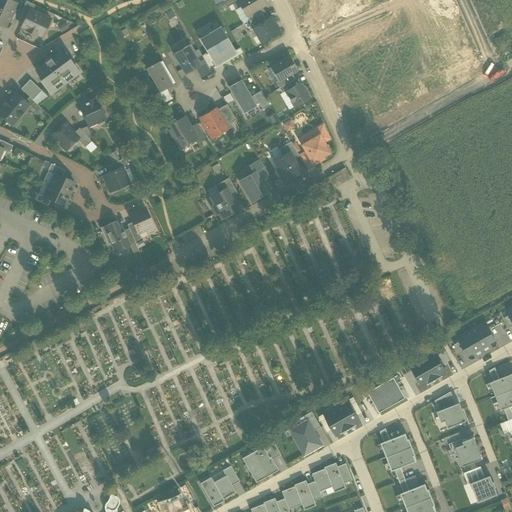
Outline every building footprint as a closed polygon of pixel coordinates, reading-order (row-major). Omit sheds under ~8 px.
[(16,3),(8,0),(0,0),(0,10),(11,16),(13,13),(12,12),(16,3)] [(261,0),(239,0),(237,1),(246,16),(261,7),(264,5),(261,0)] [(34,5),(26,1),(21,12),(27,15),(29,9),(32,11),(34,5)] [(261,7),(246,16),(249,21),(262,14),(265,12),(261,7)] [(32,11),(29,9),(27,15),(21,27),(27,30),(26,31),(35,35),(36,34),(42,37),(50,19),(32,11)] [(11,16),(0,10),(0,25),(5,27),(9,18),(10,19),(11,16)] [(262,14),(249,21),(246,23),(250,30),(253,28),(266,20),(262,14)] [(266,20),(253,28),(250,30),(247,31),(256,46),(261,43),(262,44),(279,34),(270,18),(266,20)] [(220,27),(199,39),(207,53),(215,67),(221,63),(222,65),(242,53),(240,48),(234,51),(225,34),(226,34),(223,29),(222,30),(220,27)] [(188,45),(173,54),(185,75),(195,69),(200,66),(197,61),(188,45)] [(40,81),(50,94),(78,73),(69,60),(67,61),(60,52),(50,59),(45,63),(35,71),(42,80),(40,81)] [(215,67),(207,53),(201,56),(202,58),(211,72),(222,65),(221,63),(215,67)] [(288,57),(270,67),(278,81),(278,82),(291,74),(296,71),(288,57)] [(211,72),(202,58),(197,61),(200,66),(195,69),(200,78),(211,72)] [(174,83),(161,61),(147,69),(160,91),(165,88),(174,83)] [(291,74),(278,82),(278,81),(275,83),(279,88),(289,82),(294,79),(291,74)] [(250,97),(240,81),(228,88),(243,113),(255,106),(255,105),(258,103),(254,95),(250,97)] [(289,82),(279,88),(282,93),(285,92),(292,87),(289,82)] [(292,87),(285,92),(294,107),(309,98),(300,83),(292,87)] [(96,87),(82,95),(85,103),(95,98),(96,101),(102,98),(96,87)] [(165,88),(160,91),(154,95),(161,106),(171,100),(165,88)] [(260,91),(254,95),(258,103),(262,110),(269,106),(260,91)] [(24,102),(14,93),(8,100),(7,99),(2,105),(3,106),(0,109),(0,115),(11,125),(18,118),(23,112),(22,112),(28,105),(24,102)] [(228,93),(222,96),(227,104),(233,100),(228,93)] [(40,108),(29,97),(24,102),(28,105),(36,112),(40,108)] [(85,103),(79,105),(88,126),(96,122),(98,122),(102,121),(103,119),(104,119),(96,101),(95,98),(85,103)] [(227,105),(216,111),(227,129),(227,130),(233,127),(230,123),(236,120),(227,105)] [(215,109),(200,118),(211,138),(227,129),(216,111),(215,109)] [(184,117),(175,122),(174,120),(168,123),(171,129),(169,131),(175,141),(177,139),(181,146),(186,144),(187,145),(197,139),(190,127),(184,117)] [(289,120),(282,123),(285,130),(293,127),(289,120)] [(73,133),(64,124),(52,135),(65,150),(77,139),(78,138),(73,133)] [(205,139),(196,124),(190,127),(197,139),(199,143),(205,139)] [(321,126),(300,138),(300,139),(303,145),(302,146),(303,146),(311,161),(312,162),(328,153),(328,152),(319,137),(325,134),(326,133),(325,132),(322,127),(321,126)] [(91,141),(79,128),(73,133),(78,138),(77,139),(85,147),(91,141)] [(12,146),(0,140),(0,147),(3,149),(3,150),(9,153),(12,146)] [(290,142),(278,149),(282,156),(288,152),(293,160),(299,157),(290,142)] [(282,156),(274,161),(278,168),(276,168),(280,176),(282,175),(286,182),(300,173),(293,160),(288,152),(282,156)] [(124,158),(108,166),(111,172),(121,167),(123,171),(129,168),(126,162),(124,158)] [(268,175),(259,160),(246,168),(250,175),(254,172),(259,181),(268,175)] [(65,170),(51,164),(48,171),(54,174),(54,173),(62,177),(65,170)] [(111,172),(103,176),(110,192),(129,184),(123,171),(121,167),(111,172)] [(62,177),(54,173),(54,174),(48,171),(43,182),(49,185),(69,195),(71,192),(70,191),(74,182),(62,177)] [(250,175),(239,181),(251,202),(266,193),(259,181),(254,172),(250,175)] [(228,178),(215,186),(219,193),(225,189),(230,197),(237,193),(228,178)] [(69,195),(49,185),(43,196),(43,197),(50,200),(63,206),(67,197),(68,198),(69,195)] [(219,193),(211,198),(214,204),(211,206),(216,214),(218,213),(222,219),(237,210),(230,197),(225,189),(219,193)] [(43,196),(38,194),(35,200),(47,206),(50,200),(43,197),(43,196)] [(140,210),(129,215),(132,223),(137,234),(138,233),(146,230),(147,232),(154,229),(146,210),(141,212),(140,210)] [(115,221),(101,228),(104,236),(107,235),(115,252),(130,245),(123,231),(122,229),(121,227),(119,229),(115,221)] [(137,234),(132,223),(127,225),(129,229),(134,241),(140,239),(138,233),(137,234)] [(134,241),(129,229),(123,231),(130,245),(133,253),(138,251),(135,243),(134,241)] [(485,322),(471,330),(484,353),(492,349),(489,343),(495,340),(485,322)] [(471,330),(457,338),(459,342),(454,345),(459,354),(460,354),(465,351),(467,356),(473,353),(476,358),(484,353),(471,330)] [(496,367),(489,369),(492,380),(499,377),(496,367)] [(511,373),(490,382),(496,396),(511,389),(511,373)] [(511,389),(496,396),(501,410),(511,406),(511,389)] [(459,403),(437,412),(441,423),(445,421),(448,429),(467,421),(460,405),(459,403)] [(321,444),(308,421),(294,429),(291,431),(304,455),(312,451),(311,449),(321,444)] [(405,434),(381,443),(386,457),(412,447),(409,439),(408,440),(405,434)] [(463,445),(455,448),(460,459),(460,460),(463,467),(476,462),(482,459),(481,455),(476,442),(475,442),(474,438),(471,438),(462,442),(463,445)] [(268,458),(262,447),(242,458),(256,482),(278,470),(271,457),(268,458)] [(412,447),(386,457),(392,471),(416,462),(414,456),(416,455),(412,447)] [(335,463),(324,467),(325,469),(312,474),(319,492),(332,487),(334,493),(345,488),(335,463)] [(463,486),(470,504),(477,502),(470,484),(485,479),(480,466),(463,473),(467,485),(463,486)] [(213,508),(224,502),(223,500),(235,493),(226,476),(213,483),(211,478),(200,484),(213,508)] [(485,479),(470,484),(477,502),(477,503),(496,495),(494,489),(495,489),(493,483),(492,483),(489,477),(485,479)] [(304,480),(293,484),(294,486),(281,492),(288,509),(301,504),(303,509),(314,505),(304,480)] [(425,484),(400,494),(406,508),(432,498),(429,489),(427,490),(425,484)] [(501,499),(505,511),(511,509),(506,497),(501,499)] [(278,511),(274,498),(263,502),(263,504),(250,509),(251,511),(278,511)] [(432,498),(406,508),(407,511),(435,511),(434,506),(435,506),(432,498)]
